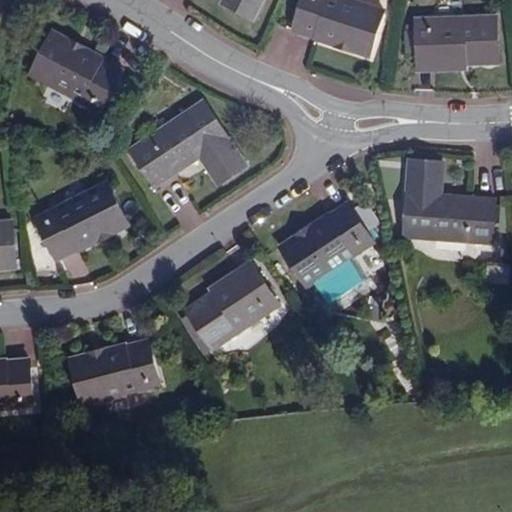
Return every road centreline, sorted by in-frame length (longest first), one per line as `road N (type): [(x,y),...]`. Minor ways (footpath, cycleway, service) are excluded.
road 1 (residential): [(0,313),(102,306),(303,174),(331,117)]
road 2 (residential): [(105,0),(331,117)]
road 3 (residential): [(331,117),(511,120)]
